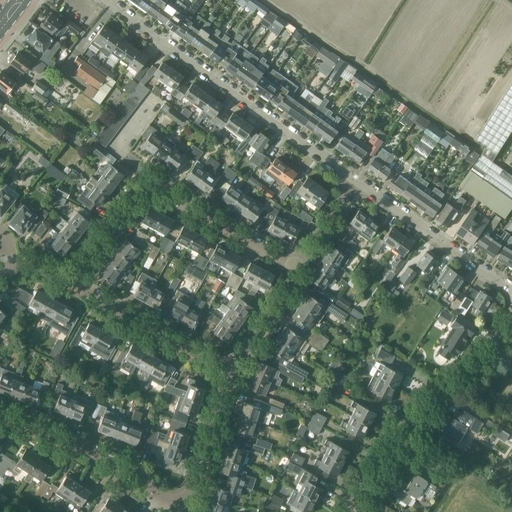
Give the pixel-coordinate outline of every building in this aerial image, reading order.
[(147,11),(155,0),(142,0),(139,5),(147,11)] [(155,0),(147,11),(157,18),(165,6),(163,4),(166,0),(165,0),(155,0)] [(165,24),(181,2),(177,0),(176,0),(173,4),(169,1),(165,6),(157,18),(165,24)] [(249,0),(248,2),(256,8),(260,3),(256,0),(249,0)] [(185,6),(181,2),(165,24),(173,30),(189,8),(185,6)] [(173,30),(182,36),(195,18),(193,16),(200,5),(196,2),(190,9),(189,8),(173,30)] [(265,14),(268,10),(269,9),(260,3),(256,8),(265,14)] [(277,16),(268,10),(264,16),(273,22),(273,21),(277,16)] [(63,33),(67,28),(61,23),(62,21),(51,13),(41,26),(55,37),(60,30),(63,33)] [(190,42),(199,30),(194,27),(201,17),(198,14),(195,18),(182,36),(190,42)] [(273,21),(283,29),(288,22),(278,15),(277,16),(273,21)] [(213,31),(207,27),(210,23),(206,20),(199,30),(190,42),(198,48),(200,50),(209,38),(209,37),(213,31)] [(294,29),(287,24),(283,29),(283,30),(290,35),(294,29)] [(91,43),(100,50),(113,32),(104,25),(91,43)] [(77,33),(82,36),(86,31),(81,28),(77,33)] [(200,50),(209,56),(221,39),(217,36),(220,31),(216,28),(209,38),(200,50)] [(46,54),(55,43),(42,33),(41,35),(35,30),(27,40),(35,46),(34,48),(38,51),(40,50),(46,54)] [(109,56),(112,52),(122,38),(113,32),(100,50),(109,56)] [(231,43),(228,40),(229,37),(225,34),(221,39),(209,56),(218,62),(231,43)] [(240,42),(244,37),(239,34),(235,38),(240,42)] [(309,46),(314,40),(306,35),(302,41),(309,46)] [(112,52),(120,58),(130,44),(122,38),(112,52)] [(231,43),(218,62),(226,68),(242,46),(234,41),(232,43),(231,43)] [(310,47),(317,52),(322,46),(314,41),(310,47)] [(120,58),(129,64),(139,51),(130,44),(120,58)] [(242,46),(226,68),(234,74),(247,56),(246,56),(249,52),(242,46)] [(316,56),(324,61),(331,52),(323,47),(316,56)] [(148,57),(139,51),(129,64),(138,71),(134,77),(138,81),(148,67),(143,64),(148,57)] [(31,69),(31,68),(37,72),(41,72),(46,65),(39,60),(30,53),(25,59),(17,52),(9,62),(22,73),(27,66),(31,69)] [(253,70),(251,68),(258,58),(249,52),(246,56),(247,56),(234,74),(243,80),(245,81),(245,82),(253,70)] [(324,61),(321,66),(330,73),(334,68),(333,67),(339,58),(331,52),(324,61)] [(51,68),(54,63),(42,55),(39,60),(51,68)] [(108,78),(107,77),(80,56),(75,63),(81,68),(76,74),(98,91),(108,78)] [(88,61),(94,66),(98,61),(91,56),(88,61)] [(253,70),(245,82),(253,88),(262,76),(269,66),(265,63),(267,60),(263,57),(260,60),(253,70)] [(345,69),(346,69),(349,64),(341,58),(334,68),(342,74),(345,69)] [(163,82),(172,69),(162,62),(157,69),(152,65),(145,75),(150,78),(153,75),(163,82)] [(357,70),(349,64),(346,69),(354,75),(357,72),(356,71),(357,70)] [(110,72),(102,66),(99,69),(108,75),(110,72)] [(178,81),(181,76),(172,69),(163,82),(172,89),(170,92),(175,96),(183,85),(178,81)] [(262,76),(253,88),(262,94),(277,72),(273,69),(266,79),(262,76)] [(0,87),(8,94),(16,83),(1,71),(0,71),(0,87)] [(262,94),(270,99),(285,78),(277,72),(262,94)] [(351,79),(360,85),(365,77),(357,72),(354,75),(351,79)] [(373,83),(365,77),(360,85),(368,90),(373,83)] [(270,99),(279,106),(294,84),(285,78),(270,99)] [(51,92),(46,88),(36,81),(31,88),(41,95),(42,95),(46,98),(51,92)] [(139,82),(136,87),(146,94),(149,89),(139,82)] [(482,154),(459,186),(505,219),(511,208),(511,175),(492,162),(511,131),(511,82),(475,141),(486,148),(481,154),(482,154)] [(175,96),(180,100),(183,96),(193,103),(202,91),(192,83),(188,88),(183,85),(175,96)] [(286,111),(288,113),(297,101),(291,97),(298,87),(294,84),(279,106),(286,111)] [(136,87),(132,91),(142,99),(146,94),(136,87)] [(379,98),(384,91),(377,87),(373,93),(379,98)] [(36,91),(32,96),(45,106),(48,100),(36,91)] [(132,91),(129,96),(139,104),(142,99),(132,91)] [(193,103),(203,110),(212,98),(202,91),(193,103)] [(288,113),(297,119),(312,97),(308,94),(305,98),(301,95),(297,101),(288,113)] [(312,97),(297,119),(305,125),(318,107),(322,101),(314,95),(313,97),(312,97)] [(129,96),(125,101),(135,108),(139,104),(129,96)] [(195,121),(199,123),(202,118),(203,119),(207,114),(212,117),(210,120),(215,124),(214,127),(210,132),(212,134),(216,128),(217,125),(216,125),(225,113),(219,109),(222,105),(212,98),(203,110),(195,121)] [(318,107),(305,125),(314,131),(324,118),(329,110),(325,107),(329,101),(325,98),(322,101),(318,107)] [(31,122),(30,123),(34,126),(35,125),(37,123),(8,101),(4,106),(26,123),(29,120),(31,122)] [(125,101),(122,106),(132,113),(135,108),(125,101)] [(165,115),(167,112),(178,120),(182,115),(165,103),(159,111),(165,115)] [(402,103),(397,109),(404,114),(408,108),(402,103)] [(122,106),(118,110),(128,118),(132,113),(122,106)] [(403,116),(413,123),(413,124),(414,122),(418,115),(409,108),(403,116)] [(330,109),(329,110),(324,118),(314,131),(322,137),(330,125),(327,123),(334,112),(330,109)] [(118,110),(114,115),(124,123),(128,118),(118,110)] [(224,125),(233,133),(234,133),(243,120),(232,113),(229,117),(225,113),(216,125),(217,125),(221,128),(224,125)] [(425,130),(430,121),(420,114),(419,116),(418,115),(414,122),(425,130)] [(114,115),(111,120),(121,127),(124,123),(114,115)] [(337,116),(330,125),(322,137),(330,143),(339,131),(334,128),(341,119),(337,116)] [(356,116),(349,126),(354,130),(362,120),(356,116)] [(111,120),(107,125),(117,132),(121,127),(111,120)] [(237,135),(243,140),(253,127),(243,120),(234,133),(233,133),(231,136),(235,139),(237,135)] [(430,121),(425,130),(424,132),(438,142),(442,137),(443,138),(446,133),(445,133),(431,122),(430,121)] [(141,134),(147,139),(142,145),(153,154),(163,140),(162,140),(165,136),(149,124),(141,134)] [(107,125),(104,129),(114,137),(117,132),(107,125)] [(336,148),(348,156),(359,139),(364,132),(359,128),(351,140),(345,135),(336,148)] [(378,128),(374,134),(369,141),(375,145),(369,153),(373,156),(388,135),(378,128)] [(104,129),(100,134),(110,142),(114,137),(104,129)] [(451,144),(456,137),(447,130),(445,133),(446,133),(443,138),(451,144)] [(249,161),(257,166),(265,156),(262,153),(271,140),(260,133),(259,135),(256,133),(249,144),(248,144),(257,150),(256,152),(249,161)] [(107,146),(110,142),(100,134),(97,139),(107,146)] [(164,162),(174,149),(177,145),(166,137),(163,140),(153,154),(157,156),(156,158),(162,162),(163,161),(164,162)] [(456,137),(451,144),(459,149),(460,148),(465,143),(456,137)] [(371,147),(359,139),(348,156),(359,164),(371,147)] [(240,156),(248,144),(249,144),(243,140),(235,152),(240,156)] [(104,157),(107,152),(96,143),(92,148),(104,157)] [(465,143),(460,148),(463,150),(461,152),(464,153),(465,152),(468,153),(469,154),(472,149),(471,149),(472,148),(465,143)] [(187,152),(177,145),(174,149),(164,162),(174,169),(185,154),(187,152)] [(185,154),(192,159),(199,149),(194,146),(188,153),(187,152),(185,154)] [(367,169),(376,176),(391,154),(383,148),(367,169)] [(196,162),(204,153),(199,149),(192,159),(196,162)] [(395,149),(392,153),(391,154),(376,176),(384,182),(393,169),(389,166),(393,162),(395,159),(398,159),(400,158),(401,155),(400,152),(395,149)] [(480,155),(472,149),(469,154),(468,153),(464,159),(473,165),(480,155)] [(43,164),(39,155),(29,159),(33,168),(43,164)] [(263,170),(270,159),(265,156),(257,166),(263,170)] [(216,161),(215,161),(211,157),(204,166),(198,161),(186,178),(197,186),(216,161)] [(268,169),(278,176),(279,177),(286,166),(276,159),(268,169)] [(220,164),(216,161),(197,186),(208,194),(217,181),(211,176),(220,164)] [(123,176),(122,175),(122,174),(106,162),(102,168),(100,166),(97,171),(102,175),(115,184),(118,181),(119,182),(123,176)] [(281,184),(284,181),(288,184),(296,173),(286,166),(279,177),(278,176),(275,180),(281,184)] [(220,176),(226,180),(233,171),(227,167),(220,176)] [(59,171),(54,177),(60,181),(64,175),(59,171)] [(229,182),(236,173),(233,171),(226,180),(229,182)] [(411,182),(411,183),(403,195),(410,200),(425,180),(421,177),(423,175),(418,171),(411,182)] [(92,177),(88,181),(106,195),(115,184),(102,175),(97,181),(92,177)] [(411,183),(411,182),(401,175),(398,179),(395,177),(389,185),(403,195),(411,183)] [(293,196),(296,192),(307,200),(318,185),(307,177),(303,183),(298,179),(291,188),(292,189),(289,193),(293,196)] [(1,180),(0,180),(0,215),(0,216),(10,203),(11,204),(15,199),(9,194),(8,195),(2,190),(6,184),(1,180)] [(418,206),(427,194),(426,194),(423,192),(430,183),(425,180),(410,200),(418,206)] [(98,206),(106,195),(88,181),(85,185),(91,190),(86,196),(98,206)] [(259,190),(266,195),(270,189),(263,184),(259,190)] [(328,193),(318,185),(307,200),(317,208),(328,193)] [(67,197),(70,191),(58,186),(55,192),(67,197)] [(221,199),(232,207),(241,194),(230,186),(221,199)] [(287,192),(289,193),(292,189),(291,188),(288,186),(280,196),(282,198),(287,192)] [(427,194),(418,206),(426,211),(440,191),(435,187),(433,191),(430,189),(426,194),(427,194)] [(271,198),(275,193),(270,189),(266,195),(271,198)] [(445,194),(442,192),(440,191),(426,211),(434,217),(442,205),(439,203),(445,194)] [(51,200),(63,205),(66,199),(54,194),(51,200)] [(232,207),(242,214),(252,202),(241,194),(232,207)] [(263,208),(270,212),(275,202),(269,199),(263,208)] [(253,222),(263,210),(252,202),(242,214),(253,222)] [(270,212),(265,221),(272,224),(268,231),(280,237),(288,223),(276,217),(281,207),(275,202),(270,212)] [(448,227),(464,204),(461,202),(455,209),(448,204),(437,220),(448,227)] [(10,225),(15,229),(16,228),(22,233),(25,229),(30,233),(40,220),(35,215),(34,216),(28,211),(29,210),(22,205),(18,210),(19,211),(9,223),(11,224),(10,225)] [(43,207),(38,213),(43,218),(49,211),(43,207)] [(141,222),(153,228),(161,214),(149,207),(141,222)] [(296,215),(310,223),(313,218),(300,209),(296,215)] [(465,239),(477,222),(473,219),(478,212),(473,209),(457,233),(465,239)] [(348,226),(358,233),(368,218),(359,210),(348,226)] [(68,223),(68,224),(80,234),(90,222),(77,212),(68,223)] [(165,235),(172,220),(161,214),(153,228),(165,235)] [(485,250),(493,239),(489,236),(501,219),(496,215),(476,244),(485,250)] [(367,240),(370,237),(378,225),(368,218),(358,233),(367,240)] [(477,222),(465,239),(473,245),(490,221),(485,218),(481,225),(477,222)] [(34,233),(39,237),(47,227),(42,223),(34,233)] [(300,240),(305,229),(300,226),(298,229),(288,223),(280,237),(291,243),(295,237),(300,240)] [(66,226),(59,235),(71,245),(80,234),(68,224),(66,226)] [(175,240),(187,247),(195,232),(183,226),(175,240)] [(392,228),(382,241),(381,240),(373,251),(378,255),(386,244),(393,249),(403,235),(392,228)] [(137,231),(134,236),(143,241),(145,242),(147,237),(137,231)] [(493,239),(485,250),(494,256),(502,245),(510,234),(505,231),(501,237),(497,234),(493,239)] [(56,232),(44,248),(55,256),(58,252),(63,256),(71,245),(59,235),(56,232)] [(198,253),(206,239),(195,232),(187,247),(198,253)] [(403,235),(393,249),(398,253),(391,264),(395,266),(392,271),(395,273),(404,260),(400,258),(412,242),(403,235)] [(342,242),(348,246),(352,241),(346,236),(342,242)] [(169,240),(163,237),(157,248),(163,251),(169,240)] [(497,259),(506,264),(511,253),(511,249),(510,249),(511,245),(511,237),(504,246),(497,259)] [(126,240),(117,251),(129,261),(138,249),(126,240)] [(174,243),(169,240),(163,251),(168,254),(174,243)] [(143,241),(140,246),(150,252),(153,246),(145,242),(143,241)] [(331,245),(324,257),(337,266),(342,269),(347,262),(349,257),(353,252),(340,243),(337,249),(331,245)] [(221,265),(228,251),(217,244),(214,249),(211,247),(206,257),(209,258),(209,259),(221,265)] [(150,252),(148,257),(154,260),(159,249),(153,246),(150,252)] [(117,251),(108,262),(120,272),(129,261),(117,251)] [(240,257),(228,251),(221,265),(232,272),(240,257)] [(428,272),(437,260),(426,252),(417,264),(428,272)] [(196,255),(191,265),(197,268),(202,258),(196,255)] [(324,257),(317,268),(330,277),(330,276),(337,266),(324,257)] [(202,271),(208,261),(202,258),(197,268),(202,271)] [(108,262),(99,273),(111,283),(115,286),(122,278),(124,275),(120,272),(108,262)] [(242,277),(253,284),(262,269),(250,263),(242,277)] [(184,272),(190,276),(195,267),(189,264),(184,272)] [(408,286),(417,273),(408,267),(399,280),(408,286)] [(445,288),(455,273),(447,267),(439,278),(437,277),(429,289),(433,292),(440,284),(445,288)] [(333,285),(336,280),(330,276),(330,277),(317,268),(309,279),(323,288),(327,281),(333,285)] [(265,290),(273,276),(262,269),(253,284),(250,290),(256,293),(259,287),(265,290)] [(145,301),(152,288),(156,281),(142,272),(137,281),(140,283),(133,295),(145,301)] [(455,273),(445,288),(451,292),(444,300),(449,303),(457,291),(456,290),(464,279),(455,273)] [(231,274),(225,284),(231,287),(236,277),(231,274)] [(174,276),(166,291),(172,294),(178,283),(180,280),(174,276)] [(236,277),(231,287),(236,289),(241,280),(236,277)] [(387,288),(392,291),(398,283),(393,279),(387,288)] [(217,293),(223,283),(218,280),(212,290),(217,293)] [(11,294),(41,311),(49,296),(37,289),(33,296),(17,287),(11,294)] [(152,288),(145,301),(156,308),(163,294),(152,288)] [(471,304),(472,305),(478,308),(475,313),(480,317),(491,298),(480,291),(474,301),(473,300),(478,293),(471,288),(457,310),(464,315),(471,304)] [(177,290),(167,307),(171,310),(168,315),(179,321),(192,299),(177,290)] [(325,290),(321,296),(331,302),(335,296),(325,290)] [(226,307),(243,319),(252,307),(247,304),(251,298),(238,291),(226,307)] [(347,314),(331,303),(331,302),(321,296),(318,301),(308,294),(300,306),(320,320),(327,311),(328,311),(342,321),(347,314)] [(425,294),(419,302),(424,306),(430,298),(425,294)] [(25,308),(10,296),(6,301),(18,310),(21,313),(25,308)] [(41,311),(38,316),(46,321),(41,330),(45,332),(49,325),(50,323),(50,322),(61,303),(49,296),(41,311)] [(351,303),(340,296),(335,304),(346,311),(351,303)] [(455,310),(460,302),(456,298),(450,306),(455,310)] [(191,327),(199,314),(202,308),(195,304),(196,301),(192,299),(179,321),(191,327)] [(11,318),(18,310),(6,301),(0,308),(0,326),(2,328),(10,317),(11,318)] [(50,323),(49,325),(69,336),(78,318),(71,314),(73,310),(61,303),(50,322),(50,323)] [(222,321),(235,330),(243,319),(226,307),(222,304),(219,308),(227,314),(222,321)] [(292,316),(306,326),(309,328),(314,321),(318,324),(320,320),(300,306),(292,316)] [(441,308),(436,319),(447,324),(452,313),(441,308)] [(469,337),(475,327),(457,315),(451,325),(454,327),(438,353),(446,358),(451,352),(456,355),(468,336),(469,337)] [(235,330),(222,321),(215,316),(212,320),(219,326),(214,333),(214,334),(213,334),(213,335),(213,336),(213,337),(213,338),(213,339),(214,339),(214,340),(215,341),(216,341),(217,342),(218,342),(220,341),(221,341),(222,340),(222,339),(227,342),(235,330)] [(91,348),(93,344),(101,330),(89,323),(86,328),(81,325),(69,345),(75,349),(79,341),(91,348)] [(285,326),(278,338),(299,352),(302,347),(297,344),(301,337),(285,326)] [(311,329),(307,334),(324,345),(328,340),(311,329)] [(101,330),(93,344),(105,351),(103,354),(108,357),(115,345),(110,342),(113,337),(101,330)] [(324,345),(307,334),(303,340),(320,351),(324,345)] [(275,362),(276,362),(297,375),(298,374),(301,369),(287,359),(291,354),(295,357),(299,352),(278,338),(270,349),(279,355),(275,362)] [(132,371),(136,365),(144,351),(132,344),(127,352),(122,349),(115,362),(120,364),(119,367),(131,374),(132,371)] [(390,365),(395,356),(380,349),(376,358),(390,365)] [(138,380),(142,383),(156,357),(144,351),(136,365),(144,370),(138,380)] [(156,357),(142,383),(140,387),(145,390),(151,379),(163,386),(170,373),(165,370),(168,364),(156,357)] [(260,362),(255,375),(270,382),(279,386),(282,379),(279,378),(278,377),(278,376),(278,375),(279,372),(288,376),(291,379),(292,380),(293,381),(295,381),(297,382),(300,383),(304,377),(298,374),(297,375),(276,362),(273,368),(260,362)] [(8,394),(21,399),(27,384),(21,381),(23,376),(21,375),(23,370),(22,369),(24,364),(21,363),(16,374),(8,394)] [(369,374),(372,375),(395,387),(401,374),(379,363),(376,368),(373,366),(369,374)] [(0,390),(8,394),(16,374),(0,367),(0,390)] [(336,371),(332,380),(343,385),(348,377),(336,371)] [(270,382),(255,375),(249,388),(264,395),(270,382)] [(395,387),(372,375),(366,388),(388,400),(395,387)] [(171,377),(163,390),(180,396),(199,402),(204,389),(198,387),(200,382),(189,378),(187,384),(189,385),(186,391),(173,386),(177,380),(171,377)] [(27,384),(21,399),(34,405),(38,396),(43,398),(49,383),(44,381),(43,383),(35,380),(32,386),(27,384)] [(343,385),(332,380),(327,388),(338,394),(343,385)] [(54,409),(67,414),(75,395),(62,390),(63,385),(58,383),(51,401),(56,403),(54,409)] [(75,395),(67,414),(80,419),(82,413),(88,415),(93,402),(75,395)] [(172,418),(186,423),(189,414),(195,416),(199,402),(180,396),(172,418)] [(270,397),(267,404),(282,409),(284,403),(270,397)] [(243,402),(239,416),(256,422),(262,424),(267,411),(280,416),(283,409),(282,409),(267,404),(254,399),(251,405),(243,402)] [(355,409),(351,416),(368,425),(375,412),(353,401),(350,406),(355,409)] [(97,430),(110,435),(118,414),(105,410),(106,407),(100,405),(95,419),(101,421),(97,430)] [(118,414),(110,435),(123,439),(129,423),(123,421),(125,416),(122,415),(125,409),(121,408),(118,414)] [(139,439),(147,442),(151,431),(152,426),(139,421),(142,413),(134,410),(129,423),(123,439),(137,444),(139,439)] [(452,418),(447,414),(444,419),(439,416),(432,427),(457,444),(467,428),(476,434),(483,423),(463,410),(461,413),(457,410),(452,418)] [(315,412),(310,420),(322,426),(326,418),(315,412)] [(256,422),(238,416),(234,429),(252,435),(256,422)] [(368,425),(351,416),(347,423),(342,421),(340,426),(362,438),(368,425)] [(159,440),(168,443),(184,448),(189,435),(182,433),(186,423),(172,418),(166,435),(157,432),(156,433),(151,431),(147,442),(157,445),(159,440)] [(322,426),(310,420),(306,428),(317,435),(322,426)] [(257,438),(255,444),(265,448),(270,449),(272,444),(257,438)] [(328,447),(325,454),(342,463),(349,450),(327,439),(324,444),(328,447)] [(184,448),(168,443),(164,456),(162,462),(172,465),(174,460),(179,461),(184,448)] [(229,444),(224,457),(243,464),(248,450),(229,444)] [(265,448),(255,444),(252,444),(250,452),(262,456),(265,448)] [(38,458),(39,457),(33,453),(32,454),(25,449),(16,463),(11,460),(11,459),(0,451),(0,476),(7,465),(12,469),(12,470),(12,471),(12,472),(12,473),(13,473),(14,474),(15,474),(16,474),(17,474),(17,473),(18,473),(18,472),(22,467),(29,472),(38,458)] [(305,458),(293,452),(289,461),(300,467),(305,458)] [(342,463),(325,454),(321,461),(316,459),(313,464),(335,476),(342,463)] [(224,457),(220,471),(229,474),(226,481),(242,487),(251,490),(254,479),(244,475),(245,473),(241,471),(243,464),(224,457)] [(28,473),(24,479),(29,482),(33,476),(40,480),(50,465),(38,458),(29,472),(28,473)] [(300,467),(289,461),(286,468),(298,474),(295,481),(302,485),(298,492),(316,501),(322,489),(316,485),(320,477),(300,467)] [(436,486),(427,481),(415,473),(408,484),(397,478),(388,492),(407,505),(412,496),(415,498),(420,491),(431,497),(435,492),(433,490),(436,486)] [(58,490),(55,493),(67,501),(78,484),(72,480),(73,479),(68,476),(67,477),(66,476),(57,489),(58,490)] [(42,495),(49,484),(43,481),(35,495),(40,498),(42,495)] [(214,486),(210,499),(224,504),(227,504),(229,505),(234,492),(240,494),(242,487),(226,481),(224,489),(214,486)] [(54,488),(49,484),(42,495),(47,498),(54,488)] [(67,501),(79,509),(81,505),(90,491),(89,491),(90,490),(85,486),(84,488),(78,484),(67,501)] [(309,511),(316,501),(298,492),(294,499),(289,497),(287,502),(305,511),(309,511)] [(272,494),(268,501),(279,507),(283,500),(272,494)] [(98,511),(117,511),(121,505),(108,497),(99,511),(98,511)] [(221,511),(224,504),(210,499),(205,511),(221,511)] [(276,511),(279,507),(268,501),(263,509),(269,511),(276,511)]
